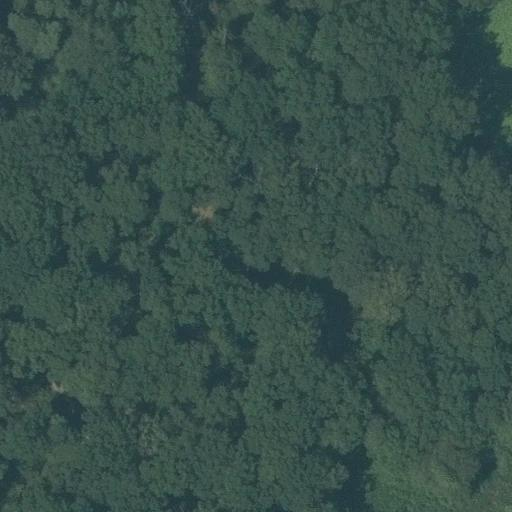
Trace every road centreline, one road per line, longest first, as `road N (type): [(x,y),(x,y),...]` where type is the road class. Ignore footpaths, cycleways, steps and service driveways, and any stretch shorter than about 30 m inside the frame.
road 1 (track): [(0,125),(185,123),(273,113),(351,98),(444,62)]
road 2 (track): [(0,135),(74,299),(93,441),(126,511)]
